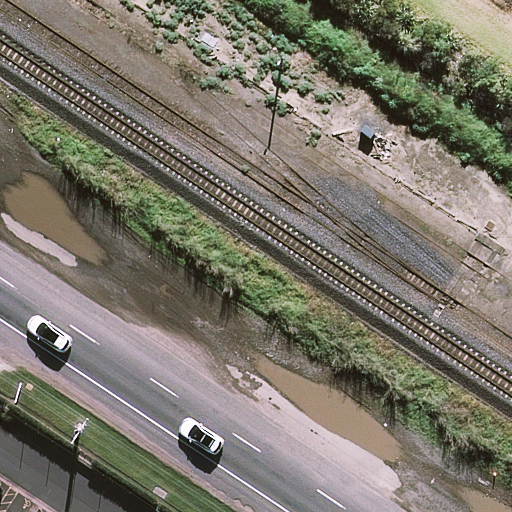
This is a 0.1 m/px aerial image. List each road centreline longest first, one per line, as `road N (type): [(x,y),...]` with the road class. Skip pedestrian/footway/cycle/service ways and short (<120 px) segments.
road 1 (tertiary): [(345,511),(0,279)]
road 2 (track): [(0,225),(31,185),(31,147),(0,124)]
